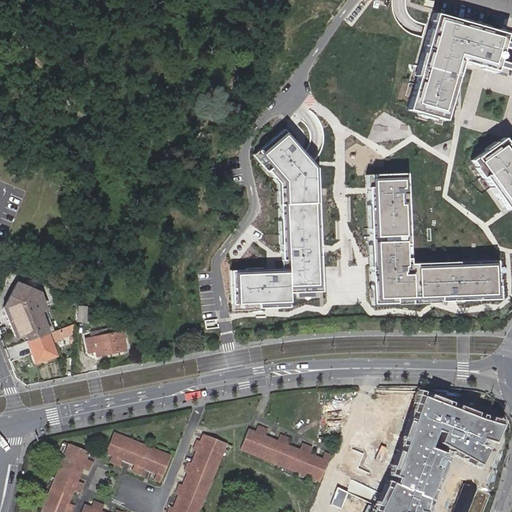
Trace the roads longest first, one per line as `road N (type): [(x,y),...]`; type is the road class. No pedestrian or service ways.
road 1 (residential): [(344,367),(282,366),(157,393)]
road 2 (residential): [(157,393),(192,395),(344,367)]
road 3 (residential): [(509,372),(344,367)]
road 4 (residential): [(157,393),(15,422)]
